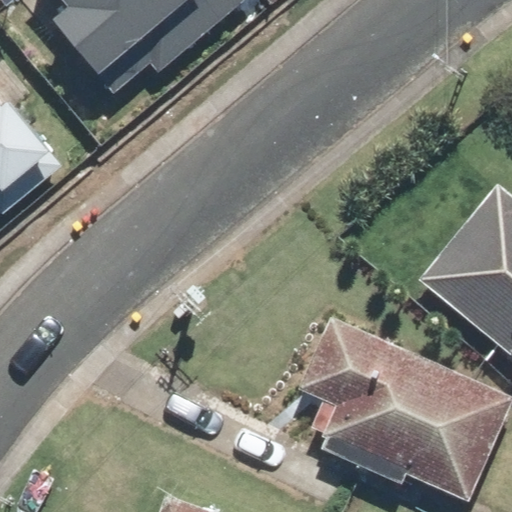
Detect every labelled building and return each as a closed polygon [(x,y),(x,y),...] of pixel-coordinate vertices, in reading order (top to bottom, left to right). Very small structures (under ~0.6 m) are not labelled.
[(125,83),(233,0),(110,0),(112,1),(80,25),(125,83)] [(0,198),(86,132),(0,20),(0,198)] [(511,349),(511,186),(500,177),(421,279),(511,349)] [(511,412),(511,387),(337,310),(305,383),(327,393),(313,425),(329,432),(322,447),(409,485),(416,470),(475,496),(511,412)] [(236,511),(171,488),(163,511),(236,511)]
